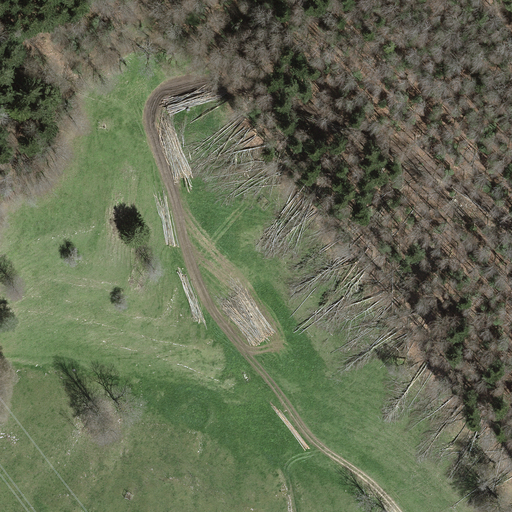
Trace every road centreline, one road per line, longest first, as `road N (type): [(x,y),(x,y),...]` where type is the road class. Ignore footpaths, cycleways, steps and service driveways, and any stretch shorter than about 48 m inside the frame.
road 1 (track): [(232,83),(416,157),(511,219)]
road 2 (track): [(240,349),(278,396),(295,511)]
road 3 (track): [(278,396),(301,430),(394,511)]
